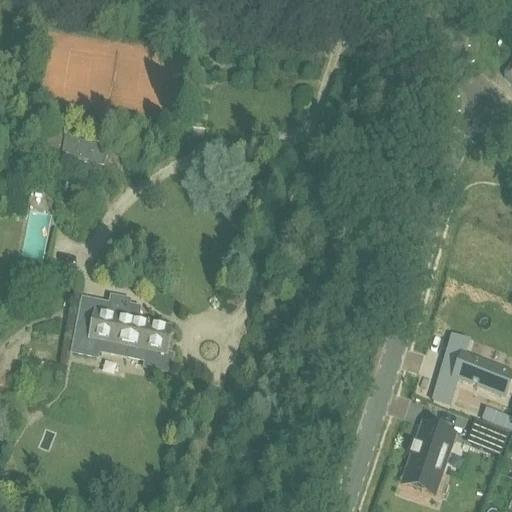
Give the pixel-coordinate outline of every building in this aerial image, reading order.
[(503,78),(511,86),(511,64),(503,73),(503,78)] [(44,161),(105,169),(106,143),(47,136),(44,161)] [(97,359),(98,353),(147,363),(146,369),(169,374),(172,358),(164,356),(169,329),(137,323),(140,309),(129,306),(129,303),(111,300),(108,317),(97,315),(94,330),(78,327),(73,355),(97,359)] [(451,339),(435,395),(451,399),(456,381),(504,400),(511,378),(511,376),(463,358),(467,343),(451,339)] [(434,400),(433,403),(448,410),(450,404),(434,400)] [(481,424),(492,428),(496,416),(485,412),(481,424)] [(404,481),(436,492),(454,440),(421,429),(404,481)]
